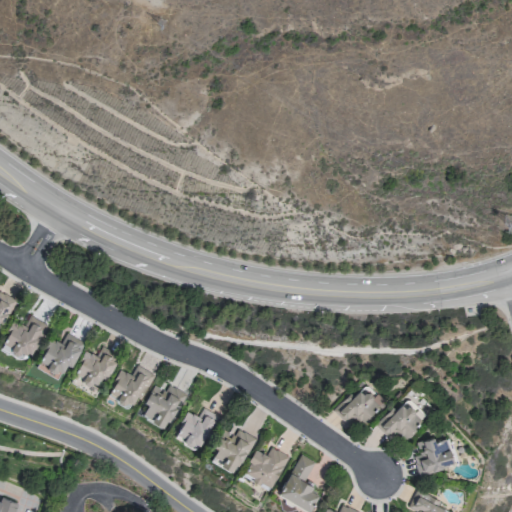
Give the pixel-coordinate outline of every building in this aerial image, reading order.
[(0,324),(15,299),(0,289),(0,324)] [(46,322),(28,314),(24,322),(12,317),(0,343),(0,347),(19,356),(23,348),(32,352),(46,322)] [(49,335),(37,360),(65,373),(81,339),(65,331),(60,341),(49,335)] [(106,377),(118,356),(99,346),(93,357),(85,352),(73,373),(96,385),(102,375),(106,377)] [(152,372),(135,363),(130,373),(120,367),(107,390),(135,405),(152,372)] [(185,392),(167,382),(163,389),(152,383),(143,400),(147,402),(141,413),(166,426),(185,392)] [(349,390),(331,409),(348,425),(358,414),(365,420),(383,400),(364,382),(353,394),(349,390)] [(404,437),(425,415),(404,394),(374,425),(387,437),(395,428),(404,437)] [(186,408),(174,432),(200,445),(217,413),(201,405),(197,414),(186,408)] [(253,434),(236,426),(233,432),(220,426),(212,443),(216,445),(213,453),(221,457),(219,461),(237,470),(253,434)] [(418,473),(454,459),(445,434),(435,438),(433,433),(415,440),(419,451),(411,454),(418,473)] [(265,452),(253,447),(242,473),(271,486),(286,453),(269,445),(265,452)] [(277,491),(309,509),(318,492),(310,488),(312,483),(304,478),(313,460),(299,452),(277,491)] [(439,497),(415,486),(406,504),(417,509),(415,511),(447,511),(449,509),(436,502),(439,497)] [(0,511),(14,511),(17,503),(0,497),(0,511)] [(358,511),(359,510),(340,502),(336,510),(325,505),(321,511),(358,511)]
